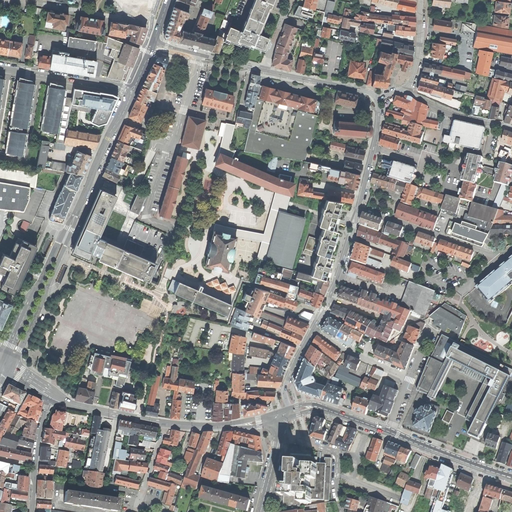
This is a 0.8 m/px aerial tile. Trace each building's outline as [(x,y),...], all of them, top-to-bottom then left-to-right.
[(191,0),(191,1),(187,0),(175,0),(175,2),(182,5),(193,9),(194,6),(195,0),(191,0)] [(254,0),(241,32),(229,27),(228,29),(226,34),(224,38),(229,40),(229,39),(233,41),(234,40),(237,42),(237,41),(241,43),(241,42),(246,44),(246,43),(249,44),(251,44),(253,45),(257,46),(257,45),(261,47),(261,46),(266,48),(268,43),(269,39),(258,34),(268,8),(271,0),(254,0)] [(304,0),(304,2),(303,7),(311,9),(314,10),(316,0),(304,0)] [(328,0),(325,13),(328,14),(332,14),(335,2),(328,0)] [(416,3),(406,1),(407,0),(406,0),(404,0),(405,0),(403,0),(397,0),(396,6),(396,8),(414,12),(415,7),(416,3)] [(495,8),(495,11),(495,12),(509,14),(510,9),(510,3),(496,1),(495,8)] [(203,8),(211,11),(214,5),(206,2),(203,8)] [(308,13),(311,14),(311,9),(303,7),(298,6),(296,10),(293,15),(306,19),(307,16),(308,13)] [(35,7),(33,14),(40,15),(41,8),(35,7)] [(169,20),(164,35),(164,38),(170,40),(178,43),(182,31),(180,31),(182,26),(180,25),(181,23),(183,17),(187,18),(189,12),(183,11),(180,9),(173,7),(169,20)] [(211,11),(203,8),(201,13),(209,17),(210,17),(212,11),(211,11)] [(48,11),(46,26),(64,29),(65,24),(67,24),(69,14),(63,13),(63,14),(58,14),(54,13),(54,12),(53,11),(52,10),(51,10),(49,10),(48,11)] [(199,31),(203,32),(209,17),(201,13),(195,29),(199,31)] [(391,23),(391,18),(383,17),(369,15),(369,16),(364,15),(360,15),(355,13),(354,19),(360,21),(360,20),(387,23),(391,23)] [(328,14),(326,21),(328,21),(332,22),(334,22),(337,23),(338,21),(339,17),(338,17),(328,14)] [(392,23),(407,24),(408,17),(392,15),(391,18),(391,23),(392,23)] [(493,19),(493,25),(507,27),(508,22),(508,17),(494,15),(494,16),(493,19)] [(79,29),(78,30),(90,32),(92,18),(87,17),(81,16),(80,23),(79,29)] [(349,24),(350,19),(347,18),(343,17),(341,27),(344,28),(348,28),(349,24)] [(407,24),(407,25),(414,26),(415,22),(415,17),(408,17),(407,24)] [(92,18),(90,32),(101,34),(101,33),(102,27),(103,20),(97,19),(92,18)] [(434,24),(433,29),(450,32),(452,22),(435,19),(434,24)] [(125,33),(126,32),(127,25),(118,23),(110,21),(108,34),(125,37),(125,33)] [(464,24),(462,23),(461,30),(475,33),(476,31),(477,24),(465,22),(464,24)] [(290,70),(293,60),(288,59),(287,57),(289,49),(292,41),(297,28),(285,23),(282,30),(284,30),(281,38),(279,37),(277,43),(275,53),(276,54),(274,63),(275,67),(282,68),(290,70)] [(363,25),(360,25),(359,26),(358,31),(365,32),(372,33),(374,25),(363,23),(363,25)] [(474,41),(473,47),(497,52),(511,54),(511,30),(477,24),(476,31),(475,33),(474,39),(474,41)] [(127,25),(126,32),(133,33),(135,26),(127,25)] [(135,26),(133,33),(132,36),(125,33),(125,37),(124,38),(130,40),(141,44),(141,41),(143,38),(146,28),(140,27),(135,26)] [(401,26),(400,34),(414,35),(414,31),(414,27),(401,26)] [(323,27),(321,36),(328,38),(330,29),(327,28),(323,27)] [(375,34),(383,36),(383,33),(384,29),(376,27),(375,34)] [(353,41),(355,34),(347,32),(340,30),(338,37),(338,38),(340,38),(353,41)] [(182,31),(178,43),(186,45),(211,51),(215,39),(200,35),(201,33),(194,32),(193,34),(182,31)] [(0,36),(0,53),(8,55),(10,41),(5,40),(1,39),(1,37),(0,36)] [(68,43),(67,45),(94,50),(96,41),(70,36),(69,36),(69,37),(68,43)] [(125,63),(132,66),(135,58),(139,49),(129,45),(125,43),(107,36),(106,43),(106,46),(116,50),(112,58),(115,59),(107,77),(112,79),(112,78),(114,79),(117,80),(117,79),(121,81),(122,78),(125,71),(123,70),(125,63)] [(217,36),(215,39),(211,51),(215,51),(219,53),(223,42),(224,39),(221,37),(217,36)] [(130,40),(129,45),(139,49),(140,46),(141,44),(130,40)] [(16,42),(10,41),(8,55),(7,55),(12,56),(14,57),(15,56),(20,57),(23,43),(16,42)] [(302,46),(300,55),(311,58),(313,46),(314,43),(302,41),(301,45),(302,46)] [(413,46),(400,43),(398,52),(412,55),(413,50),(413,46)] [(444,47),(444,44),(433,43),(432,48),(431,48),(431,49),(430,52),(432,52),(432,57),(441,58),(441,54),(443,55),(444,47)] [(28,48),(26,48),(25,57),(32,59),(34,46),(30,45),(29,46),(28,48)] [(68,53),(52,50),(51,56),(49,68),(61,70),(94,76),(97,62),(97,61),(68,56),(68,53)] [(480,56),(490,58),(492,52),(479,50),(477,55),(480,56)] [(372,79),(371,86),(373,86),(375,86),(376,86),(379,87),(381,87),(385,88),(386,87),(387,81),(388,79),(389,76),(388,76),(388,74),(390,74),(392,67),(392,66),(394,62),(395,58),(396,54),(396,53),(389,52),(389,54),(384,52),(384,53),(379,51),(376,61),(381,62),(382,60),(384,61),(384,60),(386,61),(382,75),(376,74),(374,74),(373,77),(372,79)] [(314,52),(312,61),(317,62),(322,63),(324,54),(319,53),(314,52)] [(404,55),(396,54),(395,58),(394,62),(395,62),(397,62),(402,64),(401,68),(401,69),(405,70),(405,69),(406,65),(411,65),(411,61),(412,57),(404,55)] [(40,57),(38,66),(43,67),(49,68),(51,56),(50,55),(49,58),(47,58),(47,56),(43,56),(42,57),(40,57)] [(476,73),(486,76),(488,68),(490,58),(480,56),(476,73)] [(155,61),(154,63),(162,66),(161,66),(165,68),(168,57),(159,57),(157,58),(155,61)] [(501,57),(499,65),(511,67),(511,58),(511,59),(501,57)] [(305,63),(298,61),(295,72),(299,73),(303,74),(305,63)] [(162,66),(154,63),(150,71),(146,79),(155,82),(155,80),(160,82),(160,81),(164,69),(161,68),(161,66),(162,66)] [(440,73),(442,66),(424,63),(423,66),(422,70),(430,72),(433,73),(440,74),(440,73)] [(362,68),(349,66),(347,75),(355,77),(363,78),(365,68),(362,68)] [(463,78),(464,71),(442,66),(440,73),(463,78)] [(492,77),(494,77),(496,70),(488,68),(486,76),(491,77),(492,77)] [(502,79),(504,72),(496,70),(494,77),(502,79)] [(511,74),(504,72),(502,79),(511,82),(511,79),(511,74)] [(252,74),(248,90),(257,92),(260,76),(256,75),(252,74)] [(436,85),(438,79),(432,77),(429,76),(421,74),(420,77),(420,80),(436,85)] [(5,130),(1,154),(9,156),(11,156),(14,156),(16,156),(18,155),(18,154),(20,155),(24,155),(27,134),(24,133),(19,132),(20,130),(21,131),(22,128),(25,129),(25,127),(28,128),(36,84),(32,84),(31,84),(31,83),(32,83),(32,82),(33,82),(33,81),(32,81),(29,80),(19,79),(18,82),(15,81),(16,77),(11,77),(11,80),(13,81),(6,124),(11,125),(12,125),(12,126),(9,126),(9,127),(9,128),(10,128),(10,129),(11,129),(11,131),(10,131),(5,130)] [(502,90),(504,81),(493,78),(487,98),(499,102),(500,98),(502,90)] [(155,82),(146,79),(144,82),(142,87),(156,92),(159,83),(155,82)] [(441,95),(443,87),(433,85),(419,81),(418,85),(417,89),(418,90),(431,93),(430,94),(430,95),(431,95),(439,97),(440,97),(440,96),(441,95)] [(510,83),(510,82),(504,81),(502,90),(508,91),(510,83)] [(44,86),(36,129),(42,130),(42,132),(41,131),(41,134),(43,134),(43,136),(44,137),(49,137),(49,136),(52,136),(53,132),(57,133),(58,133),(65,97),(66,90),(62,89),(62,88),(63,88),(63,87),(63,86),(62,86),(56,85),(50,84),(49,87),(44,86)] [(456,84),(455,87),(455,89),(454,90),(464,93),(465,93),(467,87),(456,84)] [(251,121),(244,151),(270,156),(278,157),(305,161),(313,137),(318,115),(321,102),(317,101),(314,100),(311,99),(302,97),(291,94),(279,91),(276,90),(271,89),(263,86),(259,85),(257,92),(256,99),(253,111),(252,114),(251,121)] [(99,92),(74,87),(72,98),(71,104),(96,108),(95,115),(102,120),(108,118),(118,96),(113,94),(99,92)] [(156,92),(142,87),(139,94),(135,102),(144,105),(147,98),(153,101),(156,92)] [(450,98),(450,97),(452,90),(443,87),(441,95),(440,96),(450,98)] [(206,89),(202,104),(229,111),(233,96),(226,94),(226,93),(220,92),(214,90),(213,91),(206,89)] [(257,92),(248,90),(245,106),(248,107),(247,110),(253,111),(256,99),(257,92)] [(452,90),(450,97),(462,100),(464,93),(454,90),(452,90)] [(335,100),(335,103),(355,107),(355,105),(356,102),(356,100),(357,98),(357,96),(337,91),(337,93),(335,100)] [(413,111),(415,112),(416,108),(416,107),(414,107),(416,101),(411,98),(406,97),(398,95),(398,96),(396,100),(396,101),(394,105),(406,110),(410,111),(413,113),(413,111)] [(484,108),(488,109),(490,100),(486,99),(483,99),(484,97),(475,95),(475,98),(474,102),(480,104),(480,106),(480,107),(484,108)] [(57,133),(56,142),(64,144),(66,131),(71,104),(72,98),(65,97),(58,133),(57,133)] [(132,109),(128,117),(140,122),(144,112),(147,106),(144,105),(135,102),(132,109)] [(428,109),(428,107),(426,106),(423,105),(418,103),(417,102),(416,107),(416,108),(427,111),(428,109)] [(511,105),(509,104),(503,122),(511,123),(511,105)] [(153,108),(147,106),(144,112),(151,115),(153,108)] [(492,106),(489,120),(492,120),(495,121),(498,108),(492,106)] [(427,111),(416,108),(415,112),(412,124),(422,127),(423,127),(427,111)] [(410,118),(409,123),(411,124),(412,124),(415,112),(413,111),(413,113),(410,111),(406,110),(406,112),(404,116),(405,116),(407,117),(410,118)] [(238,111),(236,118),(251,121),(252,114),(247,113),(247,112),(245,112),(243,111),(243,112),(238,111)] [(407,117),(405,116),(404,116),(388,111),(387,113),(387,115),(386,116),(387,116),(403,121),(404,117),(407,117)] [(188,116),(181,145),(198,149),(204,127),(206,120),(188,116)] [(334,134),(334,135),(364,137),(365,137),(366,136),(369,136),(370,136),(371,136),(371,134),(372,132),(372,129),(372,127),(371,126),(367,125),(366,125),(366,124),(365,124),(336,121),(335,122),(334,122),(334,126),(334,128),(334,130),(333,134),(334,134)] [(425,121),(424,127),(438,130),(439,123),(428,121),(425,121)] [(449,147),(448,151),(453,152),(454,152),(455,148),(456,146),(456,145),(474,150),(473,151),(475,152),(475,150),(480,151),(483,136),(483,135),(485,129),(455,122),(451,138),(445,136),(444,139),(444,142),(450,144),(449,146),(449,147)] [(216,164),(221,167),(226,154),(228,149),(229,149),(234,125),(232,125),(227,123),(226,130),(225,132),(221,152),(220,154),(216,164)] [(384,128),(383,134),(420,144),(421,142),(423,137),(423,133),(421,132),(422,127),(412,124),(411,124),(408,133),(394,128),(394,126),(386,123),(385,126),(384,128)] [(137,138),(139,138),(142,131),(125,124),(121,133),(118,141),(126,144),(129,138),(130,135),(137,138)] [(80,146),(82,135),(66,131),(64,144),(66,144),(72,145),(80,146)] [(82,135),(80,146),(95,149),(97,144),(99,138),(82,135)] [(381,140),(380,145),(382,146),(385,147),(397,151),(398,150),(399,145),(400,141),(382,136),(381,140)] [(42,140),(37,167),(44,168),(45,161),(48,146),(49,141),(42,140)] [(56,142),(49,141),(48,146),(49,146),(49,147),(65,150),(66,144),(64,144),(56,142)] [(126,144),(118,141),(114,149),(111,157),(122,162),(125,155),(129,145),(126,144)] [(346,152),(347,147),(348,145),(331,141),(330,148),(346,152)] [(345,155),(361,159),(362,155),(363,150),(347,147),(346,152),(345,155)] [(221,167),(276,191),(290,194),(291,195),(294,184),(289,183),(280,180),(233,160),(233,159),(235,150),(229,149),(228,149),(226,154),(221,167)] [(66,164),(65,171),(70,172),(83,174),(87,166),(92,156),(85,153),(84,154),(77,151),(73,159),(71,164),(66,164)] [(493,160),(505,164),(507,157),(495,153),(493,160)] [(177,155),(168,185),(178,188),(181,176),(182,176),(183,171),(187,158),(177,155)] [(309,155),(308,162),(310,163),(321,165),(330,167),(331,160),(309,155)] [(474,185),(476,185),(478,178),(481,179),(482,175),(483,174),(484,174),(485,172),(484,171),(483,170),(484,168),(484,167),(481,167),(483,159),(481,158),(473,156),(470,155),(470,158),(468,157),(467,161),(469,162),(468,162),(467,166),(465,167),(465,168),(466,170),(465,174),(464,174),(463,178),(464,178),(463,182),(466,182),(466,183),(474,185)] [(278,157),(270,156),(267,171),(276,173),(278,157)] [(107,165),(106,168),(120,174),(126,177),(129,172),(124,170),(120,168),(122,162),(111,157),(108,162),(107,165)] [(127,164),(135,168),(137,162),(131,159),(131,158),(129,157),(126,164),(127,164)] [(346,160),(343,169),(360,174),(361,169),(362,165),(346,160)] [(66,164),(67,163),(47,161),(47,162),(46,168),(56,169),(65,171),(66,164)] [(390,170),(388,177),(391,178),(412,185),(414,178),(416,179),(417,176),(415,176),(416,171),(416,170),(417,168),(417,167),(417,166),(415,166),(413,165),(412,165),(412,167),(410,166),(407,165),(408,164),(408,163),(406,163),(404,162),(403,164),(401,163),(398,162),(398,164),(395,164),(393,163),(392,166),(386,164),(383,163),(382,165),(382,167),(384,168),(390,170)] [(321,166),(321,165),(310,163),(310,166),(309,166),(309,168),(309,169),(310,171),(311,171),(313,170),(313,169),(316,170),(318,168),(320,169),(321,166)] [(496,177),(495,183),(499,184),(502,185),(508,187),(510,183),(511,182),(511,181),(511,179),(511,178),(511,177),(511,173),(511,174),(511,173),(511,166),(500,163),(498,171),(497,171),(496,173),(497,174),(496,177)] [(0,209),(24,212),(29,200),(30,186),(35,187),(38,171),(23,169),(0,164),(0,209)] [(135,168),(127,164),(124,170),(129,172),(133,174),(135,168)] [(120,174),(106,168),(104,171),(102,176),(116,182),(120,174)] [(329,171),(327,179),(343,182),(345,174),(345,172),(330,168),(329,171)] [(49,219),(63,222),(64,220),(83,174),(70,172),(62,191),(61,191),(54,206),(55,206),(49,219)] [(348,172),(348,173),(346,183),(345,187),(356,189),(358,181),(360,175),(348,172)] [(282,174),(280,180),(289,183),(291,176),(282,174)] [(395,190),(398,182),(376,175),(374,174),(373,179),(372,183),(395,190)] [(300,178),(297,195),(311,197),(312,197),(312,192),(313,191),(311,188),(307,187),(308,180),(300,178)] [(408,184),(398,182),(395,190),(405,193),(408,184)] [(463,191),(460,199),(461,200),(464,200),(472,203),(475,194),(477,186),(476,185),(474,185),(466,183),(466,182),(463,191)] [(403,197),(401,203),(412,206),(415,197),(418,188),(408,184),(405,193),(403,197)] [(174,200),(178,188),(168,185),(159,214),(169,217),(172,205),(173,205),(175,200),(174,200)] [(492,208),(499,210),(508,187),(502,185),(492,208)] [(99,238),(117,196),(102,189),(101,189),(100,188),(72,252),(90,259),(93,254),(100,257),(99,259),(116,267),(114,271),(134,279),(136,276),(149,281),(150,282),(157,263),(156,263),(140,256),(144,246),(127,239),(123,248),(107,241),(99,238)] [(417,197),(428,201),(428,199),(431,200),(431,201),(436,203),(436,201),(437,199),(438,194),(418,188),(415,197),(417,197)] [(328,194),(327,199),(330,200),(331,199),(353,203),(353,199),(354,194),(328,190),(328,194)] [(285,213),(290,194),(276,191),(265,235),(236,230),(216,225),(214,231),(222,233),(222,232),(229,234),(228,235),(236,236),(236,237),(262,241),(269,243),(278,211),(279,212),(280,211),(285,213)] [(137,193),(129,211),(138,215),(146,197),(137,193)] [(446,196),(438,194),(437,199),(436,201),(437,202),(438,203),(439,202),(443,204),(446,196)] [(457,214),(459,207),(461,200),(460,199),(446,195),(446,196),(443,204),(441,210),(457,214)] [(322,214),(318,225),(324,227),(331,230),(335,218),(337,214),(341,202),(327,200),(324,208),(323,208),(321,213),(322,213),(322,214)] [(470,215),(474,217),(474,216),(480,218),(487,220),(494,222),(495,220),(499,210),(492,208),(472,203),(470,215)] [(406,221),(410,208),(401,205),(397,218),(406,221)] [(434,231),(438,218),(410,208),(406,221),(417,225),(434,231)] [(503,211),(499,210),(495,220),(501,220),(503,220),(503,217),(503,211)] [(262,241),(257,258),(266,261),(291,268),(304,218),(285,213),(280,211),(279,212),(278,211),(269,243),(262,241)] [(361,226),(379,232),(383,221),(364,214),(363,219),(361,226)] [(466,214),(462,226),(470,228),(474,217),(470,215),(467,214),(466,214)] [(476,230),(480,218),(474,216),(474,217),(470,228),(476,230)] [(501,220),(501,225),(511,224),(511,216),(503,217),(503,220),(501,220)] [(487,220),(480,218),(476,230),(483,233),(487,220)] [(20,230),(26,232),(30,222),(25,220),(20,230)] [(492,230),(493,226),(493,225),(494,222),(487,220),(483,233),(489,235),(490,233),(492,230)] [(450,221),(445,234),(449,236),(452,237),(456,223),(450,221)] [(384,234),(389,236),(390,234),(403,238),(404,235),(402,234),(404,228),(396,225),(388,223),(387,228),(384,234)] [(456,223),(452,237),(483,247),(485,243),(489,235),(488,235),(489,235),(483,233),(476,230),(470,228),(462,226),(456,223)] [(319,240),(315,253),(318,254),(328,257),(329,256),(333,243),(337,231),(331,230),(324,227),(321,235),(320,235),(319,239),(319,240)] [(381,238),(382,235),(360,227),(359,232),(358,237),(379,244),(381,238)] [(208,254),(205,266),(227,272),(230,260),(231,260),(234,248),(233,248),(236,237),(236,236),(228,235),(229,234),(222,232),(222,233),(214,231),(211,243),(210,243),(207,254),(208,254)] [(419,233),(416,242),(422,244),(426,246),(432,248),(434,243),(436,239),(428,236),(419,233)] [(388,238),(388,237),(382,235),(381,238),(383,239),(382,244),(394,248),(396,241),(388,238)] [(304,253),(317,258),(318,254),(315,253),(319,240),(319,239),(310,236),(304,253)] [(37,246),(36,245),(29,242),(23,240),(18,237),(15,242),(9,256),(7,255),(7,254),(3,253),(0,260),(0,286),(1,288),(7,291),(14,294),(15,295),(19,287),(23,277),(29,263),(34,254),(37,246)] [(388,237),(388,238),(396,241),(394,248),(395,249),(392,255),(404,260),(407,252),(408,249),(407,249),(408,245),(388,237)] [(454,255),(457,247),(448,243),(441,241),(438,250),(454,255)] [(352,257),(352,260),(366,265),(368,259),(369,256),(370,254),(371,249),(356,243),(355,249),(354,251),(352,257)] [(466,250),(457,247),(454,255),(470,261),(473,252),(466,250)] [(385,254),(371,249),(370,254),(383,259),(384,256),(385,254)] [(313,275),(324,279),(327,272),(328,268),(332,257),(329,256),(328,257),(318,254),(317,258),(315,262),(314,261),(313,266),(314,266),(313,268),(311,275),(313,275)] [(511,257),(476,287),(477,288),(490,303),(494,300),(504,291),(509,287),(511,284),(511,257)] [(396,258),(392,267),(408,273),(412,264),(396,258)] [(381,267),(382,264),(368,259),(366,265),(379,270),(381,267)] [(368,279),(371,269),(366,267),(365,267),(353,262),(351,267),(349,272),(357,275),(368,279)] [(419,272),(421,267),(414,264),(412,270),(419,272)] [(297,286),(299,281),(295,280),(290,279),(292,270),(283,267),(281,273),(259,267),(257,275),(261,276),(281,281),(289,284),(297,286)] [(382,284),(386,274),(371,269),(368,279),(382,284)] [(296,277),(300,278),(311,281),(313,275),(311,275),(298,271),(296,277)] [(257,275),(254,282),(255,282),(259,283),(263,284),(278,288),(282,289),(287,291),(286,293),(285,297),(297,300),(298,297),(298,295),(295,294),(297,287),(297,286),(289,284),(281,281),(261,276),(257,275)] [(313,275),(311,281),(316,283),(315,288),(325,291),(327,286),(329,280),(324,279),(313,275)] [(213,280),(207,283),(209,288),(215,286),(217,292),(223,289),(225,295),(231,293),(237,291),(234,285),(229,287),(226,282),(221,284),(218,278),(213,280)] [(179,282),(174,293),(227,316),(232,305),(231,305),(179,282)] [(409,282),(399,308),(402,309),(404,309),(414,284),(414,283),(410,282),(409,282)] [(414,284),(404,309),(410,312),(412,312),(421,316),(424,317),(425,315),(431,299),(434,293),(434,291),(414,284)] [(298,295),(311,299),(320,302),(322,298),(324,294),(314,291),(313,292),(300,287),(298,295)] [(265,299),(268,292),(255,288),(252,296),(249,303),(245,311),(254,314),(253,315),(257,317),(260,310),(265,299)] [(373,323),(352,312),(352,314),(349,320),(347,324),(357,329),(358,327),(362,329),(361,331),(376,339),(376,337),(387,342),(394,329),(396,324),(397,322),(402,309),(399,308),(398,307),(393,305),(384,302),(383,304),(380,303),(380,300),(376,299),(371,297),(370,297),(369,299),(368,299),(369,296),(368,296),(363,294),(343,288),(341,292),(338,298),(386,315),(385,317),(380,328),(372,324),(373,323)] [(283,304),(285,298),(268,292),(265,299),(282,306),(283,304)] [(242,300),(249,303),(252,296),(246,293),(242,300)] [(443,296),(434,293),(431,299),(437,301),(439,302),(441,302),(443,296)] [(295,308),(297,302),(285,298),(283,304),(295,308)] [(0,327),(1,328),(11,305),(0,300),(0,327)] [(461,312),(450,306),(445,304),(443,306),(450,310),(466,320),(467,317),(460,313),(461,312)] [(334,309),(332,313),(347,320),(350,313),(351,312),(335,306),(334,309)] [(252,315),(253,315),(254,314),(245,311),(237,308),(231,325),(247,330),(252,315)] [(448,313),(440,308),(430,317),(436,321),(434,325),(437,327),(441,330),(441,329),(445,332),(448,327),(460,335),(465,323),(448,313)] [(404,309),(402,309),(397,322),(396,324),(394,329),(401,332),(403,326),(404,327),(404,325),(405,323),(410,312),(404,309)] [(260,310),(257,317),(264,319),(270,321),(284,327),(287,328),(290,322),(292,317),(288,316),(286,320),(264,311),(263,311),(260,310)] [(450,310),(448,313),(465,323),(466,320),(450,310)] [(296,319),(309,324),(313,314),(304,311),(297,316),(296,319)] [(296,319),(292,317),(290,322),(287,328),(303,334),(306,329),(307,328),(309,324),(309,323),(296,319)] [(326,323),(322,330),(334,338),(335,338),(348,345),(350,344),(353,340),(354,339),(360,342),(363,335),(329,318),(326,323)] [(270,321),(264,319),(261,326),(263,327),(265,327),(267,328),(269,322),(270,321)] [(282,328),(269,322),(267,328),(276,332),(276,333),(279,334),(282,328)] [(415,324),(414,329),(420,331),(420,332),(422,333),(425,324),(421,322),(415,324)] [(410,327),(405,340),(415,344),(420,332),(420,331),(414,329),(410,327)] [(302,336),(282,328),(279,334),(299,343),(300,340),(302,336)] [(254,332),(252,338),(273,345),(273,344),(275,339),(254,332)] [(233,334),(229,352),(233,352),(243,353),(244,346),(246,337),(233,334)] [(470,433),(470,434),(480,439),(487,425),(500,400),(502,401),(505,396),(502,395),(511,377),(511,374),(511,369),(505,366),(465,346),(460,343),(456,341),(442,335),(441,334),(438,336),(430,357),(423,373),(417,391),(428,394),(429,395),(428,397),(433,399),(434,397),(435,398),(450,367),(484,384),(469,415),(466,420),(475,424),(470,433)] [(316,340),(313,344),(336,361),(341,354),(318,337),(316,340)] [(296,347),(275,339),(273,344),(280,347),(278,352),(277,353),(290,358),(291,357),(293,353),(296,347)] [(375,356),(375,357),(389,364),(403,370),(406,368),(414,347),(403,343),(399,354),(380,346),(375,356)] [(309,352),(306,359),(316,368),(318,365),(321,358),(323,354),(312,346),(309,352)] [(250,347),(249,355),(266,358),(267,356),(269,350),(250,347)] [(90,352),(84,371),(103,375),(117,379),(126,381),(131,361),(90,352)] [(233,352),(233,363),(244,363),(244,354),(243,353),(233,352)] [(261,372),(266,374),(267,374),(283,375),(286,366),(290,358),(277,353),(276,353),(276,354),(275,356),(269,370),(263,368),(261,372)] [(327,362),(329,359),(323,354),(321,358),(327,362)] [(355,359),(350,357),(345,367),(350,369),(350,368),(357,371),(361,361),(355,359)] [(299,392),(322,400),(325,392),(325,391),(327,388),(322,386),(316,384),(316,381),(315,379),(312,378),(316,368),(306,359),(301,371),(296,384),(299,392)] [(324,375),(327,378),(330,381),(339,366),(332,361),(330,365),(326,372),(324,375)] [(244,363),(233,363),(232,372),(233,372),(244,373),(244,363)] [(378,369),(374,375),(382,378),(384,372),(380,370),(378,369)] [(336,377),(360,388),(364,381),(342,371),(339,370),(336,377)] [(233,372),(233,391),(243,391),(243,387),(244,388),(245,376),(244,376),(244,373),(233,372)] [(258,374),(258,385),(278,386),(280,381),(283,375),(267,374),(266,374),(261,374),(258,374)] [(151,390),(156,391),(160,377),(154,375),(151,390)] [(164,377),(162,387),(168,388),(176,389),(177,381),(176,381),(176,379),(171,379),(168,378),(165,377),(164,377)] [(327,378),(322,386),(327,388),(329,386),(331,381),(330,381),(327,378)] [(367,387),(371,381),(368,379),(365,378),(364,381),(360,388),(365,390),(367,387)] [(117,379),(116,386),(124,388),(126,381),(117,379)] [(179,379),(177,390),(178,390),(187,391),(193,392),(195,381),(179,379)] [(371,381),(367,387),(376,391),(380,383),(371,379),(371,381)] [(396,382),(386,379),(383,385),(386,386),(393,389),(396,382)] [(87,389),(84,401),(92,403),(94,397),(95,391),(94,391),(96,383),(89,381),(87,389)] [(8,385),(2,397),(6,399),(18,404),(18,405),(21,401),(24,394),(8,385)] [(339,406),(339,405),(344,391),(336,388),(331,386),(329,386),(327,388),(325,391),(325,392),(322,400),(330,403),(339,406)] [(393,389),(386,386),(382,399),(374,396),(371,405),(369,409),(381,413),(388,416),(398,391),(393,389)] [(82,401),(84,401),(87,389),(79,388),(75,399),(82,401)] [(217,390),(216,401),(223,402),(226,402),(227,402),(228,397),(228,391),(219,390),(217,390)] [(247,400),(250,401),(250,397),(259,399),(259,391),(259,390),(246,391),(245,399),(245,400),(247,400)] [(110,406),(110,407),(114,408),(117,409),(121,393),(114,391),(110,406)] [(120,401),(118,409),(126,410),(133,412),(136,398),(133,397),(133,394),(130,393),(129,397),(127,397),(128,392),(123,391),(122,394),(123,394),(122,402),(120,401)] [(259,391),(259,399),(273,400),(275,396),(276,391),(259,391)] [(344,391),(339,405),(343,406),(348,393),(344,391)] [(36,422),(41,403),(35,399),(27,395),(23,402),(23,403),(26,404),(31,406),(28,413),(27,418),(36,422)] [(354,411),(367,415),(369,409),(371,405),(368,404),(369,402),(357,398),(353,410),(354,411)] [(170,411),(170,418),(174,418),(179,419),(182,400),(177,400),(174,399),(173,408),(171,407),(170,411)] [(23,402),(21,401),(18,405),(18,404),(16,408),(14,411),(17,413),(19,410),(23,403),(23,402)] [(214,401),(213,420),(217,420),(222,420),(223,402),(216,401),(214,401)] [(241,405),(244,416),(252,414),(263,411),(265,410),(267,406),(257,402),(257,403),(250,401),(250,403),(248,403),(242,404),(241,405)] [(0,403),(0,409),(2,410),(6,413),(9,408),(0,403)] [(232,406),(232,418),(236,417),(240,416),(239,403),(233,404),(230,403),(230,406),(232,406)] [(418,415),(414,427),(422,430),(429,432),(435,417),(437,417),(440,410),(439,408),(439,407),(433,405),(432,407),(428,406),(427,406),(426,409),(421,407),(420,410),(417,409),(415,414),(418,415)] [(159,409),(154,408),(150,407),(147,406),(145,414),(151,415),(157,416),(159,409)] [(0,429),(4,431),(15,414),(8,410),(6,413),(0,423),(0,429)] [(23,411),(19,410),(17,413),(17,414),(27,418),(28,413),(23,411)] [(455,413),(447,410),(442,421),(449,425),(455,413)] [(52,416),(49,429),(53,430),(56,431),(60,432),(61,424),(63,424),(64,419),(65,419),(66,414),(65,414),(65,413),(59,412),(55,411),(55,414),(53,414),(52,415),(52,416)] [(20,424),(23,418),(15,415),(9,426),(18,430),(20,424)] [(502,417),(496,415),(493,422),(494,422),(500,424),(502,417)] [(93,416),(90,432),(94,434),(97,434),(98,430),(100,425),(101,419),(101,417),(93,416)] [(24,426),(34,430),(36,423),(23,418),(20,424),(24,426)] [(320,426),(324,427),(326,420),(321,419),(318,418),(315,419),(313,428),(323,431),(323,430),(320,429),(320,426)] [(125,422),(119,421),(118,425),(118,428),(116,433),(118,434),(128,436),(131,423),(125,422)] [(143,426),(131,423),(128,436),(127,445),(136,446),(138,437),(132,436),(132,434),(154,439),(156,429),(143,426)] [(333,432),(340,435),(343,427),(344,426),(340,425),(337,424),(336,424),(333,432)] [(87,471),(102,473),(110,427),(105,426),(100,425),(98,430),(97,434),(94,434),(87,471)] [(18,430),(9,426),(6,432),(15,435),(18,430)] [(21,437),(33,440),(34,435),(34,430),(24,426),(22,435),(21,437)] [(498,428),(493,426),(491,431),(498,434),(500,428),(498,428)] [(349,429),(343,427),(340,435),(339,438),(344,440),(349,429)] [(323,431),(313,428),(310,437),(325,440),(326,436),(327,432),(323,431)] [(353,430),(350,428),(349,429),(344,440),(339,438),(336,445),(344,448),(349,451),(357,431),(356,431),(353,430)] [(43,436),(42,443),(52,445),(54,438),(55,437),(56,439),(61,440),(63,441),(63,439),(65,433),(60,432),(56,431),(55,433),(53,433),(53,430),(49,429),(44,429),(43,436)] [(82,429),(81,436),(82,436),(86,437),(88,437),(89,430),(82,429)] [(166,438),(164,443),(178,446),(180,432),(177,431),(173,430),(171,439),(166,438)] [(250,444),(249,448),(262,451),(261,439),(260,437),(248,434),(246,434),(236,431),(234,439),(235,439),(241,440),(250,442),(250,444)] [(17,443),(19,436),(18,436),(5,432),(0,441),(0,445),(6,447),(6,448),(15,450),(17,443)] [(205,432),(198,451),(203,453),(205,454),(214,432),(209,432),(205,432)] [(224,456),(227,457),(232,444),(230,444),(234,432),(229,432),(225,432),(218,454),(224,456)] [(340,435),(333,432),(331,437),(328,436),(327,441),(336,445),(339,438),(340,435)] [(195,448),(196,448),(200,435),(197,434),(193,433),(189,446),(195,448)] [(490,434),(486,446),(491,447),(497,449),(500,438),(496,436),(493,435),(490,434)] [(32,445),(33,440),(21,437),(19,436),(17,443),(32,448),(32,445)] [(74,448),(75,440),(68,438),(67,438),(66,439),(65,447),(69,447),(74,448)] [(374,439),(369,452),(378,455),(383,441),(378,440),(374,439)] [(74,448),(83,450),(85,442),(81,441),(75,440),(74,448)] [(143,444),(142,448),(149,449),(150,446),(151,442),(142,440),(142,444),(143,444)] [(387,448),(385,454),(397,459),(402,447),(395,445),(390,442),(387,448)] [(510,451),(511,452),(511,449),(511,445),(503,443),(497,462),(501,463),(505,465),(508,455),(510,451)] [(231,476),(237,477),(240,459),(242,447),(240,446),(233,444),(232,444),(227,457),(225,461),(224,465),(221,475),(231,476)] [(0,447),(0,456),(30,462),(30,459),(31,454),(0,447)] [(242,447),(240,459),(247,460),(252,461),(259,462),(263,462),(263,457),(262,452),(249,449),(242,447)] [(407,449),(402,447),(397,459),(397,460),(402,462),(402,461),(407,463),(412,451),(411,451),(407,449)] [(40,454),(40,460),(49,461),(50,448),(41,448),(40,454)] [(160,455),(157,462),(166,465),(171,452),(162,449),(160,455)] [(59,450),(56,467),(65,468),(67,461),(67,459),(68,452),(63,451),(59,450)] [(130,450),(129,458),(132,459),(135,459),(137,459),(143,460),(144,455),(144,452),(130,450)] [(113,451),(112,459),(115,459),(125,460),(126,453),(119,452),(113,451)] [(185,460),(187,461),(191,462),(192,460),(194,454),(191,453),(188,452),(185,460)] [(376,461),(378,455),(369,452),(367,458),(368,458),(368,459),(375,462),(376,461)] [(417,454),(411,467),(415,469),(421,456),(417,454)] [(194,474),(200,458),(195,455),(193,461),(192,460),(191,462),(190,465),(187,472),(188,472),(194,474)] [(292,461),(300,461),(299,469),(305,470),(305,464),(318,465),(318,458),(312,457),(305,457),(303,457),(292,456),(292,461)] [(386,457),(384,463),(394,467),(396,461),(386,457)] [(121,472),(121,470),(122,467),(129,468),(130,462),(129,461),(128,461),(125,460),(115,459),(113,471),(121,472)] [(204,477),(218,482),(221,475),(224,465),(222,464),(208,459),(206,462),(203,474),(203,476),(204,477)] [(240,459),(237,477),(244,478),(245,473),(246,467),(247,460),(240,459)] [(288,475),(291,475),(291,480),(290,485),(282,485),(281,495),(284,495),(296,496),(296,494),(302,495),(301,500),(301,503),(311,503),(312,500),(324,501),(326,468),(325,468),(325,466),(318,465),(305,464),(305,470),(299,469),(300,461),(292,461),(289,460),(289,471),(289,472),(288,475)] [(9,464),(0,462),(0,471),(5,473),(7,474),(7,473),(9,464)] [(129,468),(128,471),(145,473),(146,472),(146,468),(147,464),(130,462),(129,468)] [(157,463),(154,469),(162,472),(168,474),(170,468),(157,463)] [(18,467),(9,464),(7,473),(14,475),(15,471),(17,472),(18,468),(20,469),(21,466),(20,466),(19,466),(18,467)] [(393,468),(384,464),(381,471),(390,475),(392,470),(393,468)] [(432,465),(432,467),(431,466),(430,469),(428,468),(425,478),(431,480),(437,482),(441,469),(436,468),(436,466),(434,466),(432,465)] [(443,465),(441,469),(437,482),(434,490),(431,500),(429,506),(433,507),(431,511),(450,511),(443,509),(454,473),(455,471),(449,468),(443,465)] [(39,469),(38,473),(53,474),(53,467),(39,466),(39,469)] [(81,486),(99,489),(99,488),(100,485),(100,481),(101,476),(102,474),(102,473),(87,471),(84,471),(81,486)] [(168,474),(162,472),(161,475),(160,478),(163,479),(167,480),(169,474),(168,474)] [(189,485),(195,487),(199,477),(196,475),(194,474),(188,472),(184,483),(189,485)] [(397,483),(406,488),(409,481),(411,477),(407,475),(402,473),(397,483)] [(170,474),(168,479),(181,485),(184,478),(170,474)] [(457,486),(464,489),(469,491),(474,479),(468,477),(462,474),(461,475),(457,486)] [(231,476),(221,475),(218,482),(227,483),(228,481),(230,481),(231,476)] [(18,485),(17,490),(27,492),(28,486),(29,478),(19,477),(18,485)] [(116,477),(114,483),(136,488),(137,485),(138,482),(116,477)] [(150,481),(149,485),(167,490),(170,491),(172,484),(169,483),(151,478),(150,481)] [(434,490),(437,482),(431,480),(429,488),(430,489),(434,490)] [(406,488),(406,489),(413,491),(420,494),(422,486),(415,483),(409,481),(406,488)] [(171,505),(177,485),(169,483),(172,484),(170,491),(169,494),(166,494),(163,503),(171,505)] [(488,485),(485,494),(487,495),(501,500),(504,490),(495,488),(488,485)] [(225,504),(228,494),(218,491),(218,490),(216,490),(214,489),(214,490),(204,487),(201,498),(210,500),(210,501),(216,503),(216,502),(225,504)] [(5,494),(6,489),(3,489),(2,493),(0,501),(0,502),(0,503),(9,505),(10,502),(8,502),(9,498),(6,498),(7,494),(5,494)] [(405,491),(401,502),(408,505),(413,491),(406,489),(405,491)] [(11,490),(10,497),(16,498),(27,500),(27,497),(27,493),(11,490)] [(506,491),(504,490),(501,500),(511,502),(511,492),(506,491)] [(90,507),(92,496),(79,494),(66,492),(64,503),(90,507)] [(248,511),(251,500),(241,497),(239,496),(238,496),(237,496),(228,494),(225,504),(233,506),(233,507),(239,509),(239,508),(248,511)] [(459,503),(452,501),(450,506),(457,509),(463,511),(468,496),(462,494),(461,497),(459,503)] [(296,496),(284,495),(285,505),(301,506),(301,503),(301,500),(295,500),(296,496)] [(105,498),(92,496),(90,507),(116,511),(118,500),(105,498)] [(383,511),(387,503),(372,497),(369,505),(367,505),(365,509),(365,511),(364,511),(383,511)] [(484,501),(483,501),(482,505),(479,511),(488,511),(492,500),(486,498),(485,497),(484,501)] [(356,501),(356,500),(352,499),(352,500),(348,499),(347,503),(346,509),(357,511),(358,509),(359,505),(360,502),(356,501)] [(0,511),(7,511),(9,505),(0,503),(0,511)] [(397,511),(399,507),(387,503),(383,511),(397,511)]
